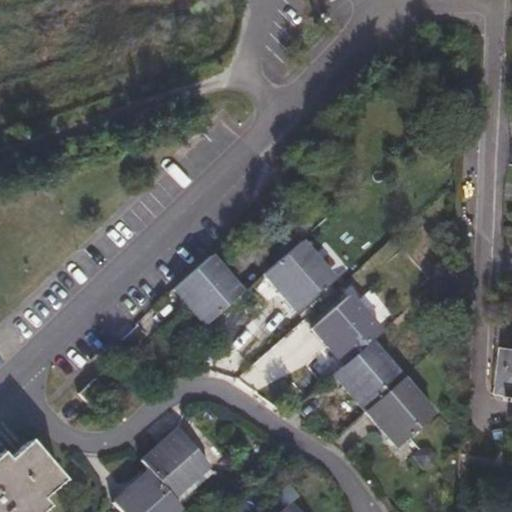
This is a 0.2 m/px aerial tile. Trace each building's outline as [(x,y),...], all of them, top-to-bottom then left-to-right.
[(327,282),(289,243),(254,279),(289,316),(327,282)] [(241,297),(211,262),(175,293),(206,328),(241,297)] [(340,364),(367,341),(377,331),(345,294),(308,326),(340,364)] [(399,378),(367,341),(340,364),(329,373),(362,411),(399,378)] [(511,401),(511,352),(505,352),(497,399),(511,401)] [(430,414),(399,378),(362,411),(393,446),(430,414)] [(97,383),(80,398),(95,417),(113,401),(97,383)] [(142,463),(150,472),(174,500),(210,469),(178,432),(142,463)] [(40,480),(4,442),(0,445),(0,511),(22,511),(26,509),(18,500),(40,480)] [(174,500),(150,472),(114,504),(120,511),(178,511),(182,509),(174,500)]
